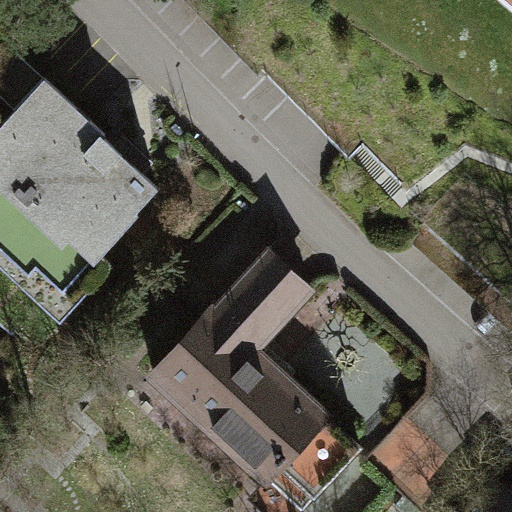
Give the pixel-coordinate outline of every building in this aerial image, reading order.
[(0,80),(21,100),(44,76),(8,43),(0,51),(0,80)] [(21,100),(0,123),(0,240),(29,267),(41,254),(71,281),(161,184),(44,76),(21,100)] [(511,214),(464,171),(419,221),(511,305),(511,214)] [(264,248),(154,370),(266,473),(324,412),(285,377),(296,366),(263,336),(307,287),(264,248)] [(360,445),(324,412),(266,473),(302,506),(360,445)] [(511,511),(511,494),(491,477),(462,511),(511,511)]
